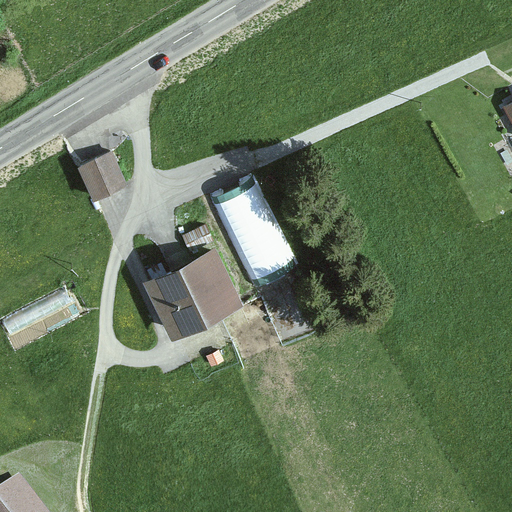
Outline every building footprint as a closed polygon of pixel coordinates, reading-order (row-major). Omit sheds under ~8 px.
[(511,94),(497,103),(511,130),(511,94)] [(74,161),(91,197),(127,181),(110,145),(74,161)] [(222,213),(259,214),(260,184),(223,183),(222,213)] [(209,238),(139,273),(172,339),(242,304),(209,238)] [(40,511),(12,476),(0,485),(0,511),(40,511)]
